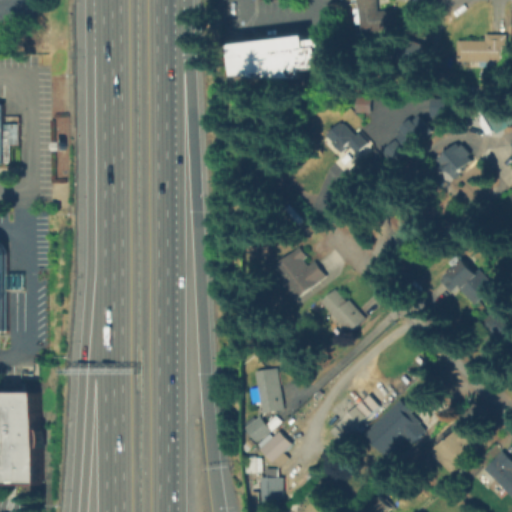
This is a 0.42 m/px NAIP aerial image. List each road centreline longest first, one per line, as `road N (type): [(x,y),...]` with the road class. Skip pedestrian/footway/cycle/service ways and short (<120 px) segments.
road 1 (motorway): [(217,511),(187,51),(167,6)]
road 2 (motorway): [(165,511),(167,6)]
road 3 (motorway): [(105,0),(109,296)]
road 4 (residential): [(330,229),(511,417)]
road 5 (motorway): [(109,296),(86,373),(76,511)]
road 6 (motorway): [(109,296),(112,511)]
